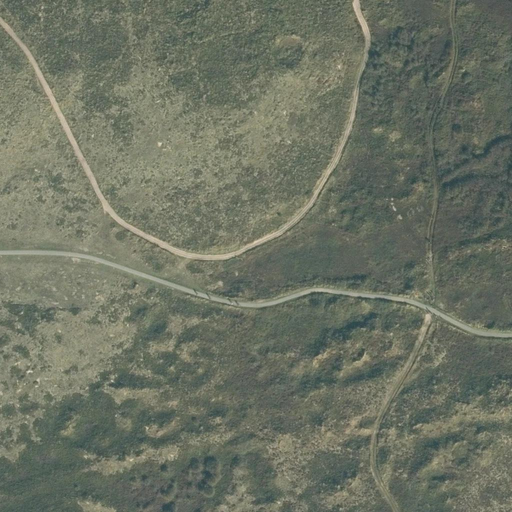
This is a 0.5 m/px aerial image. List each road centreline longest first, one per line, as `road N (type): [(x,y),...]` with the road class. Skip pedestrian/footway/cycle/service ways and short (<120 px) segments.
road 1 (track): [(0,19),(37,65),(95,191),(166,248),(210,256),(250,248),(293,218),(323,179),(367,46),(356,0)]
road 2 (track): [(455,0),(455,42),(429,120),(434,305),(373,456),(395,511)]
road 3 (unknown): [(511,331),(362,289),(317,285),(236,300),(81,251),(0,249)]
